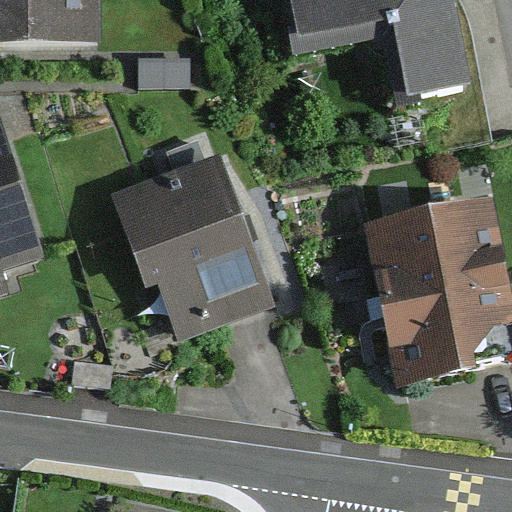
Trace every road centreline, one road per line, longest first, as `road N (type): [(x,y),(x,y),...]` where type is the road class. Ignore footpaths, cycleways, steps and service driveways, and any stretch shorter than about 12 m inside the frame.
road 1 (residential): [(0,435),(335,475)]
road 2 (residential): [(335,475),(511,505)]
